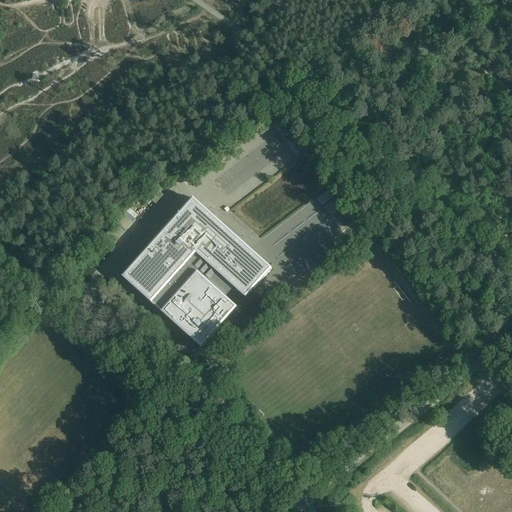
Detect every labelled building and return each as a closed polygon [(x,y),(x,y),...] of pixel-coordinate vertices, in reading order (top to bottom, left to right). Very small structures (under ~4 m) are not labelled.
[(281,118),(272,126),(297,159),(307,152),(281,118)] [(329,190),(316,200),(322,207),(335,198),(329,190)] [(238,309),(226,298),(234,289),(246,299),(272,270),(193,199),(122,278),(201,349),(238,309)] [(333,218),(344,209),(336,199),(325,208),(333,218)] [(129,209),(123,215),(131,223),(137,217),(129,209)]
